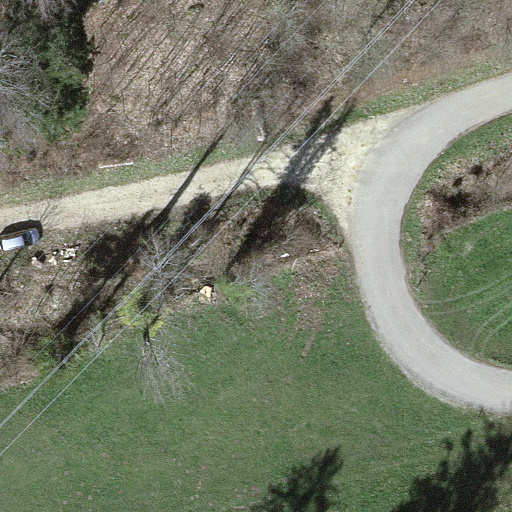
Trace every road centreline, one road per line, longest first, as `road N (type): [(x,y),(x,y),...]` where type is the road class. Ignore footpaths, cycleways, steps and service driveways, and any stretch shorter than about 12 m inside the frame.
road 1 (track): [(511,86),(458,109),(396,157),(374,228),(389,303),(407,334),(436,364),(511,392)]
road 2 (track): [(396,157),(333,152),(0,222)]
